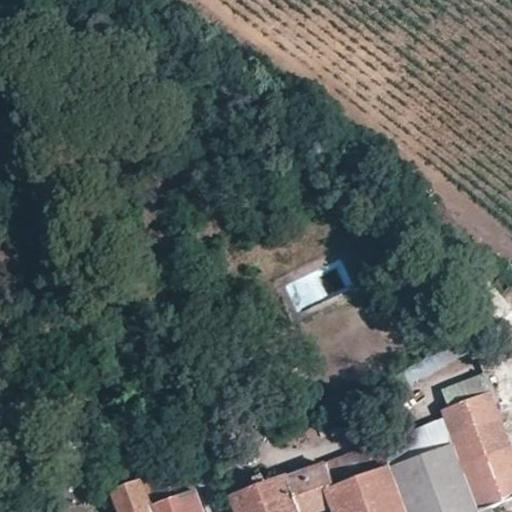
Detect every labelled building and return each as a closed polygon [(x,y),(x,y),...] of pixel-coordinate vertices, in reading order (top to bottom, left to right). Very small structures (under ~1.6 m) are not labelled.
[(159,274),(135,285),(144,310),(170,300),(159,274)] [(16,307),(0,315),(0,323),(8,341),(32,332),(16,307)] [(470,337),(419,364),(424,378),(477,356),(470,337)] [(511,391),(496,397),(511,442),(511,441),(511,391)] [(501,505),(511,500),(511,444),(511,442),(496,397),(495,398),(492,396),(444,415),(456,445),(481,511),(482,511),(496,507),(501,505)] [(407,511),(391,470),(381,444),(327,464),(336,488),(328,492),(333,511),(407,511)] [(497,511),(496,507),(482,511),(481,511),(456,445),(391,470),(407,511),(497,511)] [(148,481),(192,467),(189,458),(146,473),(148,481)] [(327,464),(291,480),(302,511),(333,511),(328,492),(336,488),(327,464)] [(302,511),(291,480),(233,500),(237,511),(302,511)] [(159,505),(148,481),(114,494),(121,511),(160,511),(159,507),(159,505)] [(206,511),(199,491),(159,505),(159,507),(160,511),(206,511)] [(511,511),(511,500),(501,505),(503,511),(511,511)]
